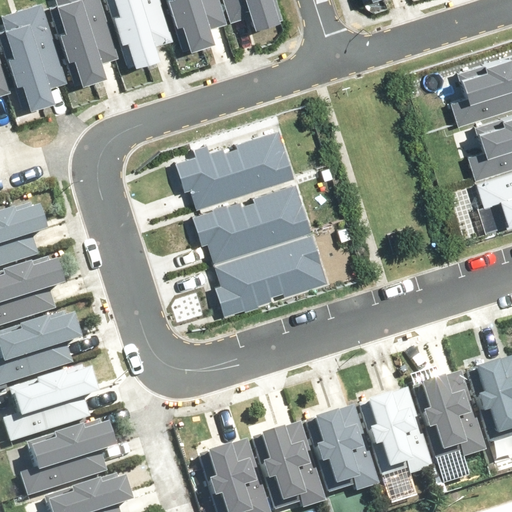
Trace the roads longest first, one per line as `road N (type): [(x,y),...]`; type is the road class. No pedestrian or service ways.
road 1 (residential): [(511,277),(182,373),(150,347),(97,186),(100,163)]
road 2 (residential): [(100,163),(121,132),(338,58)]
road 3 (residential): [(338,58),(511,6)]
